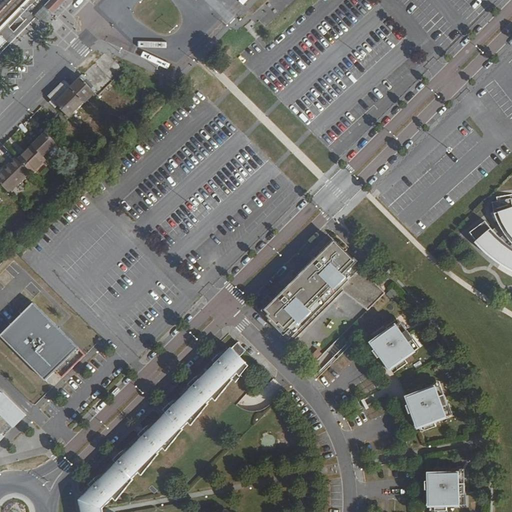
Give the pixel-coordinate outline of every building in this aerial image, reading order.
[(51,0),(45,6),(49,9),(53,13),(65,0),(51,0)] [(49,9),(45,6),(38,13),(36,15),(35,17),(42,24),(53,13),(49,9)] [(32,34),(26,29),(1,54),(7,60),(32,34)] [(71,117),(96,91),(96,90),(90,84),(92,82),(84,74),(81,77),(72,87),(56,103),(58,105),(71,117)] [(72,87),(66,82),(50,98),(53,100),(56,103),(72,87)] [(43,154),(56,141),(45,130),(18,158),(31,170),(45,156),(43,154)] [(17,156),(0,172),(0,181),(10,191),(31,170),(18,158),(17,156)] [(511,203),(511,200),(511,199),(511,198),(492,202),(491,211),(493,221),(495,226),(487,229),(481,220),(469,232),(474,238),(475,239),(480,244),(481,246),(500,261),(501,262),(502,263),(511,267),(511,203)] [(273,320),(271,322),(291,342),(297,336),(299,338),(303,333),(301,331),(307,323),(310,326),(314,322),(311,318),(324,298),(320,295),(334,281),(368,309),(385,292),(332,240),(320,252),(322,254),(317,259),(320,262),(317,265),(325,274),(323,277),(309,263),(306,266),(309,270),(301,278),(298,275),(284,288),(286,290),(283,294),(286,297),(283,300),(289,306),(286,309),(275,298),(263,310),(273,320)] [(320,252),(309,263),(323,277),(325,274),(317,265),(320,262),(317,259),(322,254),(320,252)] [(306,266),(298,275),(301,278),(309,270),(306,266)] [(311,318),(314,322),(345,291),(334,281),(320,295),(324,298),(311,318)] [(284,288),(275,298),(286,309),(289,306),(283,300),(286,297),(283,294),(286,290),(284,288)] [(56,370),(63,377),(87,354),(34,302),(1,334),(47,380),(56,370)] [(404,332),(398,324),(386,332),(383,328),(373,335),(377,339),(370,344),(374,350),(373,350),(379,357),(380,357),(389,369),(395,365),(398,369),(408,363),(405,358),(417,350),(410,340),(414,338),(408,330),(404,332)] [(246,351),(238,342),(232,348),(167,413),(157,423),(117,463),(107,473),(92,488),(95,490),(85,500),(92,507),(107,504),(113,498),(132,478),(138,472),(158,453),(182,429),(188,422),(208,403),(232,378),(237,373),(240,377),(249,366),(240,357),(246,351)] [(219,354),(218,354),(163,410),(167,413),(232,348),(231,348),(230,349),(228,349),(227,349),(225,350),(224,350),(219,353),(219,354)] [(442,395),(438,385),(424,390),(422,385),(411,389),(413,395),(406,397),(408,404),(407,405),(410,413),(411,413),(417,427),(424,425),(426,430),(437,425),(435,420),(449,415),(445,405),(449,403),(446,394),(442,395)] [(0,441),(27,414),(0,387),(0,441)] [(144,428),(144,429),(113,459),(117,463),(157,423),(154,423),(152,424),(148,426),(147,426),(146,427),(145,428),(144,428)] [(462,483),(462,472),(447,472),(447,467),(435,467),(435,472),(428,473),(428,480),(426,480),(427,489),(428,489),(428,505),(436,504),(436,510),(448,510),(448,504),(463,504),(462,493),(467,493),(466,483),(462,483)] [(101,474),(97,476),(89,484),(92,488),(107,473),(105,473),(102,473),(101,474)] [(102,508),(107,504),(92,507),(85,500),(95,490),(92,488),(80,500),(88,507),(88,511),(102,511),(103,511),(102,508)]
